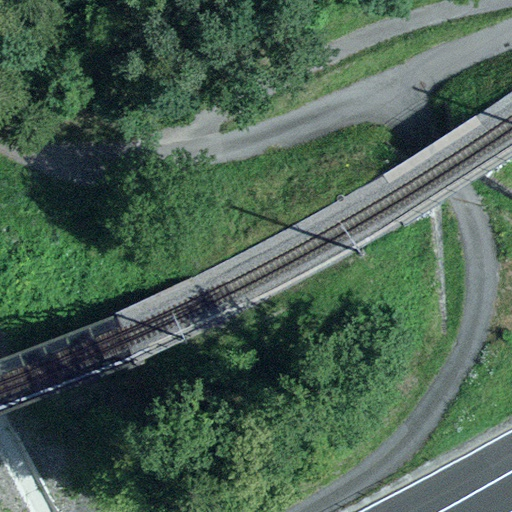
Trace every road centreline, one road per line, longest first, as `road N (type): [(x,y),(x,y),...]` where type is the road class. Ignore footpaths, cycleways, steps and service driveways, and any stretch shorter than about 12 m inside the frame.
road 1 (track): [(0,141),(45,158),(192,155),(385,93)]
road 2 (track): [(299,511),(346,486),(416,419),(490,275)]
road 3 (track): [(490,275),(426,150),(385,93)]
road 4 (track): [(385,93),(511,28)]
